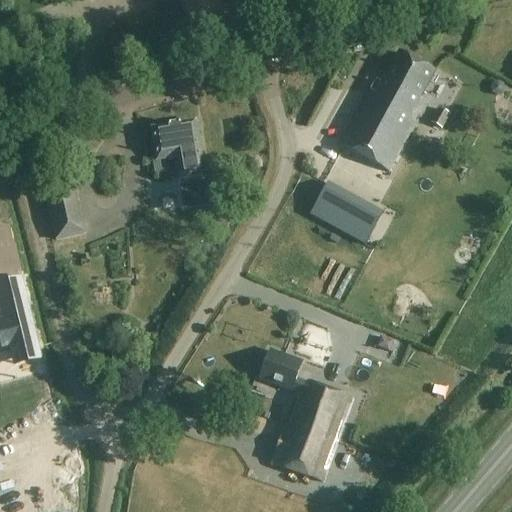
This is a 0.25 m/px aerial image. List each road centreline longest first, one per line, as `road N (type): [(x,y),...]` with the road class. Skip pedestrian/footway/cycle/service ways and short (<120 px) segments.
road 1 (unclassified): [(103,511),(127,432),(280,185),(286,147),(259,53)]
road 2 (track): [(14,132),(74,373),(127,432)]
road 3 (tertiary): [(0,137),(259,53)]
road 4 (tertiary): [(259,53),(423,0)]
